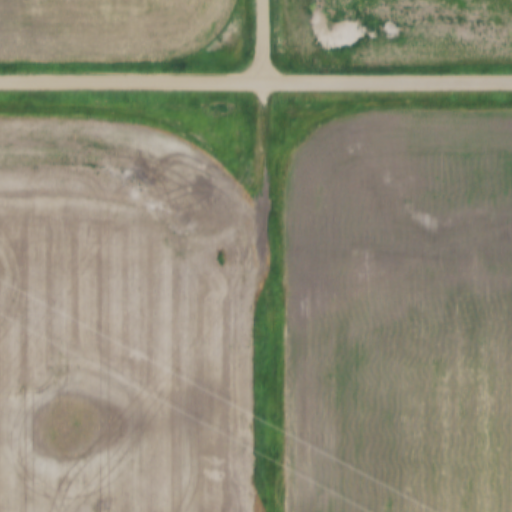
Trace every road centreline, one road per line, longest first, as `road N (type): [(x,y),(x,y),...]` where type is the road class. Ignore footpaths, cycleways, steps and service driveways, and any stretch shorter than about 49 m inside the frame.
road 1 (tertiary): [(511,79),(0,79)]
road 2 (track): [(257,511),(268,79)]
